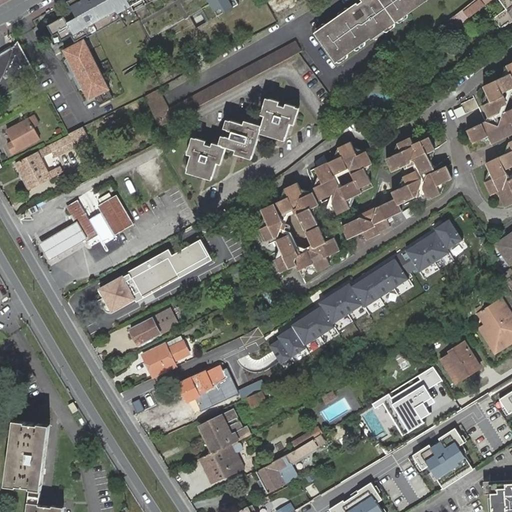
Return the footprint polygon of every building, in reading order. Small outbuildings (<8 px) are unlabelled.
[(72,0),(67,3),(76,19),(67,24),(64,18),(47,27),(53,38),(58,35),(62,42),(73,36),(77,42),(86,37),(88,39),(122,21),(119,16),(132,8),(127,0),(72,0)] [(129,0),(136,13),(159,0),(209,0),(220,19),(241,8),(236,0),(129,0)] [(363,0),(362,1),(358,4),(356,2),(323,25),(324,28),(317,33),(336,60),(370,36),(371,37),(413,7),(411,5),(417,0),(363,0)] [(475,0),(463,10),(468,16),(483,4),(482,3),(485,0),(475,0)] [(511,0),(498,0),(506,10),(494,18),(502,29),(511,21),(511,0)] [(468,16),(463,10),(459,13),(463,19),(468,16)] [(295,42),(168,110),(173,120),(300,52),(303,51),(298,41),(295,42)] [(0,98),(37,78),(18,42),(12,50),(6,53),(3,54),(0,55),(0,98)] [(99,108),(113,100),(108,92),(109,91),(83,42),(63,53),(68,62),(65,64),(80,91),(82,90),(89,102),(95,99),(99,108)] [(511,72),(484,85),(491,101),(484,105),(489,116),(501,111),(504,101),(501,94),(511,89),(511,63),(508,65),(511,72)] [(168,110),(157,88),(144,95),(160,127),(173,120),(168,110)] [(268,104),(263,103),(260,114),(265,115),(262,124),(245,119),(244,123),(230,119),(227,129),(232,130),(230,137),(225,135),(222,144),(212,141),(210,145),(204,143),(205,139),(195,136),(193,143),(189,142),(186,153),(190,154),(186,168),(211,175),(215,162),(221,163),(227,146),(234,148),(233,152),(244,155),(245,152),(253,154),(261,128),(286,134),(290,122),(296,123),(299,113),(294,111),(296,105),(287,103),(285,108),(278,106),(279,101),(270,98),(268,104)] [(475,99),(465,102),(467,110),(477,108),(475,99)] [(468,128),(473,141),(488,135),(492,142),(511,133),(511,107),(503,111),(498,124),(486,120),(468,128)] [(34,115),(6,130),(12,141),(7,143),(12,153),(38,139),(32,127),(38,124),(34,115)] [(94,137),(90,128),(75,136),(78,142),(80,144),(94,137)] [(402,149),(387,156),(393,168),(411,159),(413,157),(416,158),(423,173),(435,167),(428,151),(436,148),(430,135),(415,142),(412,135),(399,141),(402,149)] [(75,136),(51,148),(53,153),(55,157),(67,151),(66,148),(78,142),(75,136)] [(511,139),(509,141),(511,149),(485,161),(486,162),(492,177),(484,181),(490,193),(496,191),(503,206),(511,201),(511,192),(511,191),(511,176),(508,178),(505,177),(507,173),(505,169),(511,165),(511,139)] [(324,183),(316,187),(322,199),(332,193),(337,179),(335,174),(347,167),(349,165),(353,166),(352,169),(357,180),(339,189),(335,203),(340,214),(353,208),(349,199),(363,192),(360,187),(372,182),(364,167),(373,162),(367,149),(358,153),(352,141),(339,146),(343,154),(317,167),(324,183)] [(471,160),(487,155),(483,143),(468,148),(471,160)] [(53,153),(51,148),(16,165),(32,196),(52,185),(52,184),(60,180),(57,174),(49,178),(40,160),(53,153)] [(423,188),(428,199),(441,193),(437,185),(452,177),(446,166),(429,174),(423,188)] [(363,213),(344,222),(350,235),(364,228),(369,236),(381,230),(380,229),(392,223),(389,216),(403,209),(401,203),(419,194),(422,184),(416,181),(413,173),(406,176),(408,182),(409,185),(394,192),(396,197),(379,206),(373,219),(363,213)] [(291,193),(263,207),(271,221),(262,226),(268,239),(279,233),(287,220),(283,212),(296,206),(298,203),(300,204),(299,207),(307,224),(319,218),(313,206),(321,202),(315,189),(307,194),(305,190),(300,180),(287,186),(291,193)] [(118,196),(99,207),(114,235),(134,224),(118,196)] [(79,200),(68,206),(77,223),(86,238),(97,232),(79,200)] [(227,213),(223,206),(215,211),(218,216),(222,216),(227,213)] [(407,260),(399,266),(405,275),(415,268),(417,271),(446,252),(444,250),(461,239),(447,218),(429,229),(431,231),(401,250),(407,260)] [(289,230),(276,237),(283,252),(276,256),(282,269),(297,261),(300,266),(314,259),(318,266),(331,260),(327,252),(341,245),(334,232),(325,237),(318,222),(306,228),(313,241),(311,244),(309,244),(299,249),(289,230)] [(58,233),(40,243),(49,259),(68,248),(86,238),(77,223),(58,233)] [(511,231),(496,243),(503,254),(511,264),(511,263),(511,231)] [(167,255),(164,249),(125,270),(126,273),(98,288),(112,314),(211,261),(198,238),(167,255)] [(275,339),(266,344),(274,357),(276,361),(286,355),(288,357),(302,348),(300,345),(331,326),(329,322),(360,303),(363,308),(408,280),(405,275),(399,266),(393,256),(348,284),(346,280),(312,301),(315,306),(285,324),(287,326),(272,335),(275,339)] [(511,308),(504,295),(480,311),(487,322),(484,324),(494,338),(490,340),(498,352),(511,343),(511,308)] [(168,305),(160,309),(162,315),(171,310),(168,305)] [(487,322),(480,311),(474,314),(481,326),(484,324),(487,322)] [(152,318),(130,330),(138,345),(160,334),(152,318)] [(481,326),(490,340),(494,338),(484,324),(481,326)] [(164,343),(143,354),(154,375),(175,364),(172,360),(188,352),(181,340),(166,348),(164,343)] [(452,353),(443,359),(457,381),(482,365),(466,340),(451,350),(452,353)] [(221,364),(180,383),(189,401),(201,396),(199,392),(212,386),(227,377),(221,364)] [(433,365),(380,398),(404,436),(424,423),(417,412),(435,401),(428,390),(443,381),(433,365)] [(221,392),(227,405),(267,386),(261,373),(221,392)] [(283,380),(248,396),(252,405),(288,389),(283,380)] [(511,387),(494,399),(504,414),(511,409),(511,387)] [(334,398),(330,392),(322,398),(326,403),(334,398)] [(238,418),(234,409),(222,415),(224,420),(228,419),(229,422),(238,418)] [(234,441),(237,440),(234,432),(230,433),(227,427),(230,425),(229,422),(228,419),(224,420),(222,415),(203,423),(207,432),(209,437),(212,443),(208,444),(211,452),(215,450),(234,441)] [(51,424),(15,420),(8,484),(30,488),(27,511),(64,511),(65,508),(41,504),(51,424)] [(182,420),(166,425),(169,432),(185,427),(182,420)] [(251,433),(248,426),(243,427),(240,420),(230,425),(227,427),(230,433),(234,432),(237,440),(251,433)] [(396,425),(385,431),(393,446),(404,440),(396,425)] [(453,427),(409,456),(418,470),(424,466),(440,489),(471,469),(457,448),(464,443),(453,427)] [(327,443),(322,434),(315,439),(314,440),(291,452),(296,461),(327,443)] [(243,446),(241,441),(238,440),(233,443),(237,451),(242,449),(243,446)] [(244,468),(237,451),(233,443),(233,442),(199,458),(211,483),(244,468)] [(381,458),(388,454),(380,442),(374,446),(381,458)] [(296,461),(291,452),(259,469),(262,476),(267,486),(270,492),(287,484),(286,482),(280,469),(292,463),(296,461)] [(301,476),(292,463),(280,469),(286,482),(301,476)] [(511,511),(511,472),(492,472),(492,511),(511,511)] [(370,482),(327,510),(328,511),(379,511),(375,505),(382,500),(370,482)]
